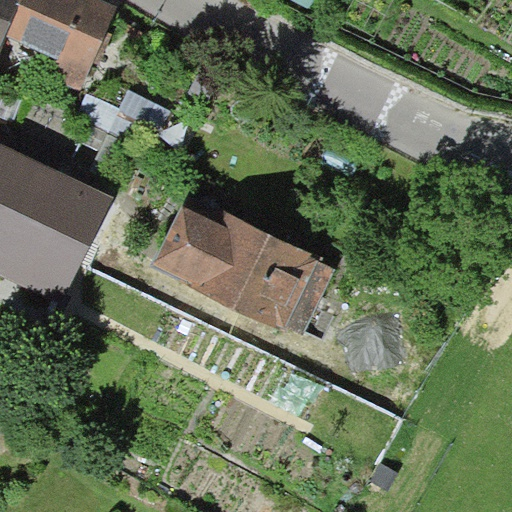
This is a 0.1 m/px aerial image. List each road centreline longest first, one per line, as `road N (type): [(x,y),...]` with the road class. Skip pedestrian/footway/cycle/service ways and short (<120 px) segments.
road 1 (residential): [(511,157),(390,116),(194,0)]
road 2 (unknown): [(0,132),(143,198)]
